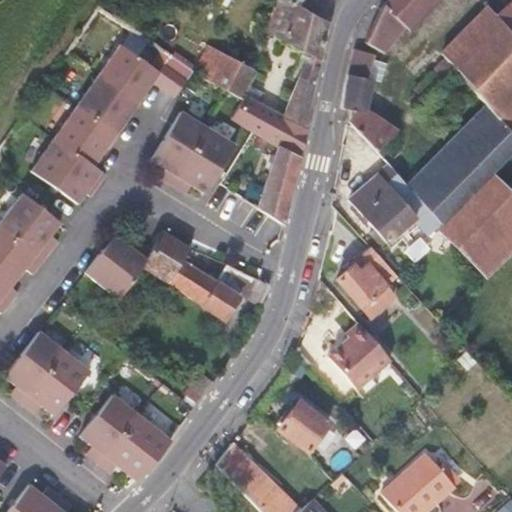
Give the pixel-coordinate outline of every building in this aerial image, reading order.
[(295,3),(290,0),(275,0),(263,30),(305,54),(280,116),(238,96),(228,116),(242,123),(297,155),(326,21),(325,20),(295,3)] [(389,0),(381,9),(401,27),(423,0),(389,0)] [(511,14),(505,8),(489,22),(495,29),(511,45),(511,14)] [(380,53),(401,27),(381,9),(365,42),(380,53)] [(481,15),(434,60),(436,64),(447,75),(495,29),(489,22),(481,15)] [(511,45),(495,29),(447,75),(449,77),(412,113),(430,132),(468,95),(483,111),(511,139),(511,45)] [(149,80),(171,95),(191,66),(167,51),(154,70),(115,44),(94,75),(133,102),(149,80)] [(349,112),(347,124),(375,156),(395,135),(365,113),(370,85),(363,82),(364,80),(372,63),(373,60),(353,51),(345,80),(341,111),(349,112)] [(237,95),(250,68),(247,66),(223,54),(211,79),(237,95)] [(372,63),(364,80),(377,85),(384,68),(372,63)] [(449,77),(447,75),(436,64),(400,100),(412,113),(449,77)] [(120,121),(133,102),(94,75),(72,106),(114,135),(122,123),(120,121)] [(114,135),(72,106),(50,138),(91,166),(93,162),(92,162),(103,146),(104,148),(114,135)] [(157,144),(183,161),(205,126),(178,110),(157,144)] [(423,208),(440,227),(436,231),(483,278),(511,248),(511,195),(491,174),(511,154),(511,139),(483,111),(404,187),(423,208)] [(281,223),(297,155),(242,123),(235,136),(254,148),(271,156),(255,194),(253,193),(249,192),(245,200),(281,223)] [(210,178),(232,143),(205,126),(183,161),(210,178)] [(87,195),(102,174),(91,166),(50,138),(27,171),(74,203),(82,192),(87,195)] [(157,175),(170,183),(183,161),(157,144),(148,158),(162,167),(157,175)] [(183,161),(170,183),(183,191),(188,183),(202,192),(210,178),(183,161)] [(344,205),(380,246),(423,208),(404,187),(386,168),(344,205)] [(16,192),(0,213),(0,233),(36,261),(52,240),(44,234),(54,221),(16,192)] [(149,252),(139,267),(164,283),(179,260),(188,247),(163,232),(149,252)] [(27,273),(36,261),(0,233),(0,281),(4,285),(19,267),(27,273)] [(81,272),(115,299),(139,267),(149,252),(128,236),(122,244),(110,235),(81,272)] [(369,301),(379,313),(392,302),(382,290),(396,278),(393,275),(371,252),(335,283),(358,310),(369,301)] [(179,260),(164,283),(220,320),(236,297),(219,286),(221,282),(217,278),(213,282),(179,260)] [(0,307),(12,291),(4,285),(0,281),(0,307)] [(368,322),(379,313),(369,301),(358,310),(368,322)] [(343,340),(322,359),(351,392),(385,362),(352,326),(339,337),(343,340)] [(59,351),(34,331),(0,375),(0,376),(12,387),(7,394),(18,403),(59,351)] [(85,370),(59,351),(18,403),(31,413),(37,405),(49,415),(85,370)] [(83,453),(95,462),(134,413),(109,393),(76,435),(89,445),(83,453)] [(278,430),(305,452),(327,425),(299,403),(278,430)] [(134,413),(95,462),(107,472),(114,464),(131,478),(152,459),(167,438),(134,413)] [(258,511),(293,511),(296,510),(232,444),(214,466),(258,511)] [(426,511),(453,490),(425,456),(381,493),(396,511),(426,511)] [(0,511),(41,511),(55,494),(43,484),(37,492),(24,482),(0,511)] [(55,494),(41,511),(62,511),(61,511),(67,504),(55,494)] [(321,511),(310,498),(296,510),(293,511),(321,511)]
